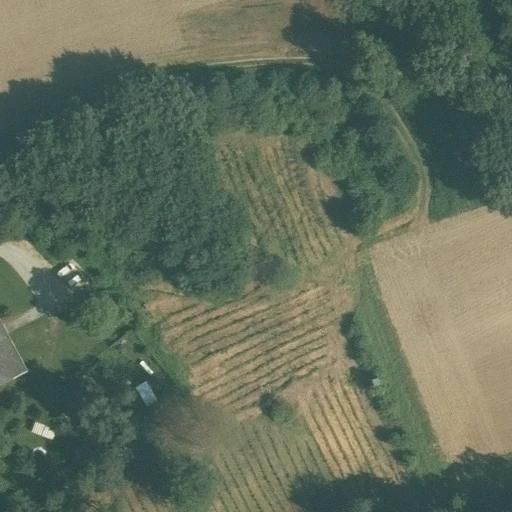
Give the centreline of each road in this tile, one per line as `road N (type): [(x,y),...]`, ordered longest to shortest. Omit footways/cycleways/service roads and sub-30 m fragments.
road 1 (track): [(0,138),(60,109),(182,70),(285,61),(457,73),(511,66)]
road 2 (track): [(369,69),(423,170),(428,194),(409,211)]
road 3 (track): [(0,245),(37,270),(52,302),(10,325)]
